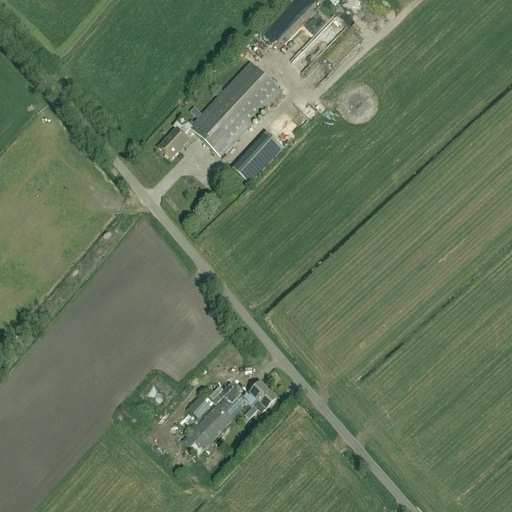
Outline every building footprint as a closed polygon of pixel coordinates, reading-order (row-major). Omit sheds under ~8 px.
[(346,0),(335,0),(343,8),(349,3),(346,0)] [(334,50),(331,54),(338,60),(357,37),(348,29),(332,48),(334,50)] [(173,128),(175,131),(158,150),(170,161),(188,142),(183,137),(190,131),(220,159),(235,142),(281,94),(250,65),(191,128),(181,118),(173,128)] [(334,66),(316,83),(321,89),(340,71),(334,66)] [(250,187),(284,151),(266,134),(232,171),(250,187)] [(262,416),(266,411),(276,401),(259,385),(249,395),(258,403),(251,410),(245,416),(249,420),(257,412),(262,416)] [(258,403),(249,395),(248,397),(246,395),(242,399),(233,390),(216,408),(212,412),(182,443),(198,458),(248,406),(251,410),(258,403)] [(198,421),(212,406),(203,397),(202,396),(188,411),(198,421)] [(217,445),(222,450),(227,445),(222,440),(217,445)]
